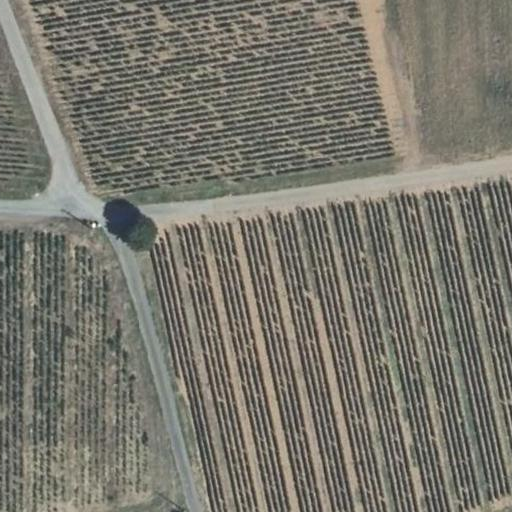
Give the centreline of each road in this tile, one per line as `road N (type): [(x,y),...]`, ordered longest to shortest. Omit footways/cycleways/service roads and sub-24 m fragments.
road 1 (track): [(113,217),(511,165)]
road 2 (unclassified): [(75,204),(113,217),(141,295),(194,511)]
road 3 (unclassified): [(0,0),(75,204)]
road 4 (track): [(380,0),(421,178)]
